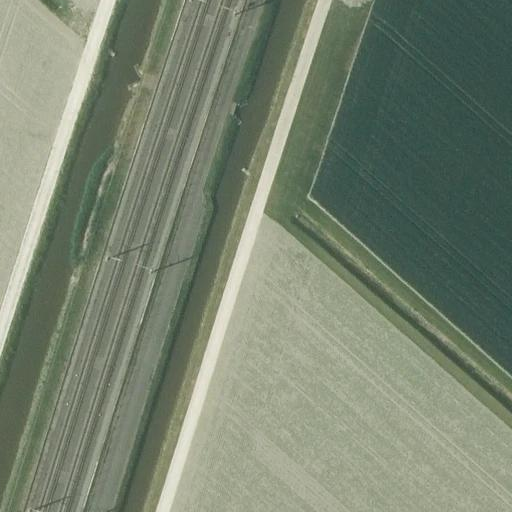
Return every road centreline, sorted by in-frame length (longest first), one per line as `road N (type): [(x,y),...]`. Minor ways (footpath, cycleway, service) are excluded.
road 1 (track): [(163,511),(326,0)]
road 2 (track): [(0,340),(109,0)]
